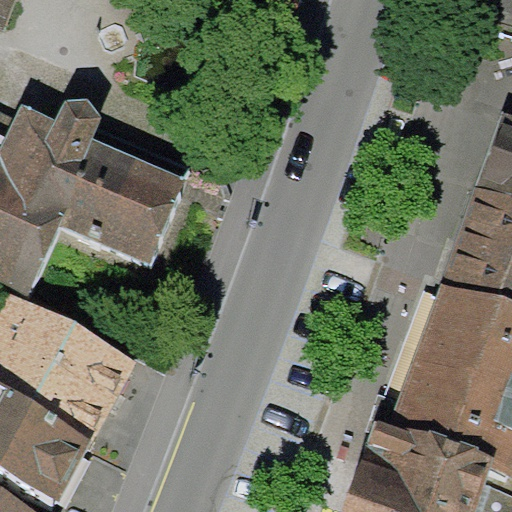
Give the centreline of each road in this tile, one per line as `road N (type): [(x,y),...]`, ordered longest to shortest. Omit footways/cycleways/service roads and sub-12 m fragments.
road 1 (tertiary): [(178,511),(364,0)]
road 2 (unknown): [(284,231),(102,122),(54,51),(53,0)]
